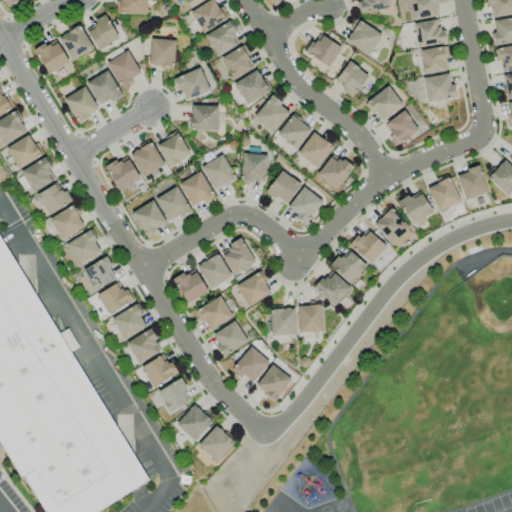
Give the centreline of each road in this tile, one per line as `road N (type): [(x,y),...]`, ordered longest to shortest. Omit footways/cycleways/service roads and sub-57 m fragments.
road 1 (residential): [(0,34),(206,374),(263,429),(302,401),(417,260),(474,228),(511,218)]
road 2 (residential): [(461,0),(481,133),(386,177),(345,121),(292,78),(245,0)]
road 3 (residential): [(386,177),(300,258),(238,215),(143,269)]
